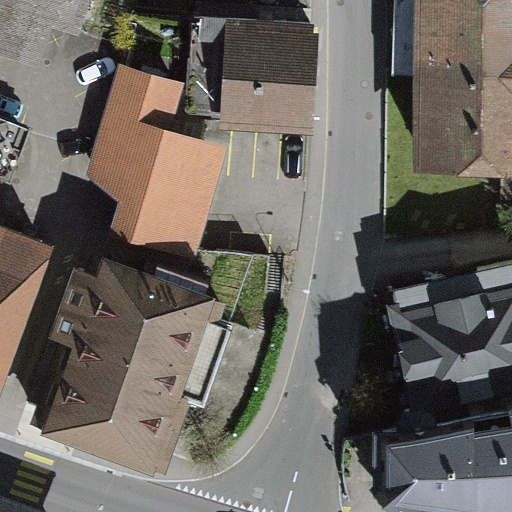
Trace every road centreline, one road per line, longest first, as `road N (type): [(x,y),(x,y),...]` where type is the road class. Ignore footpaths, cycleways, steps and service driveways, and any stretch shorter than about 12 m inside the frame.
road 1 (residential): [(355,0),(354,187),(285,511)]
road 2 (primary): [(0,463),(133,511)]
